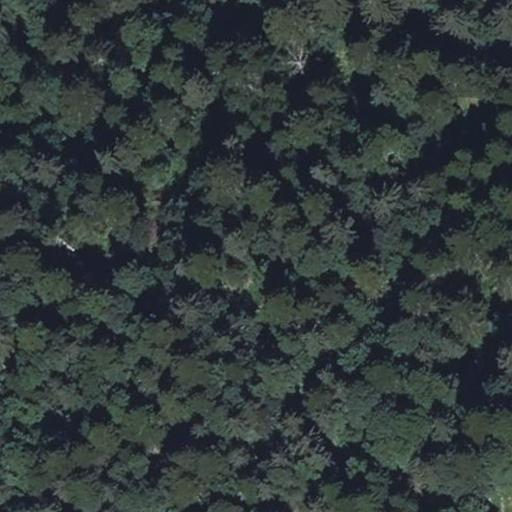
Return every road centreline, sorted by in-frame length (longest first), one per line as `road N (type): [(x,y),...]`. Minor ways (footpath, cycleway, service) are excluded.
road 1 (track): [(0,296),(157,337),(230,322),(323,367),(393,454),(471,511)]
road 2 (track): [(210,0),(262,33),(511,66)]
